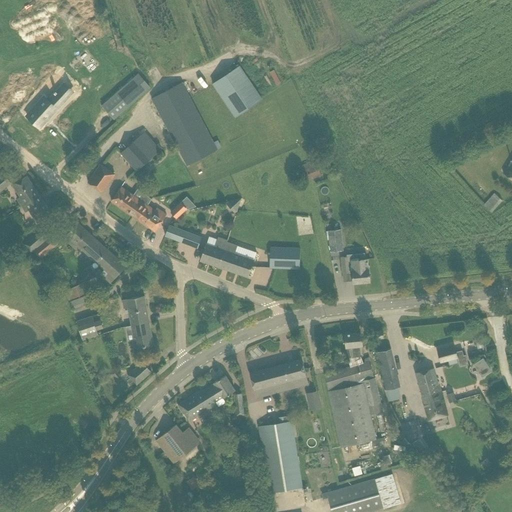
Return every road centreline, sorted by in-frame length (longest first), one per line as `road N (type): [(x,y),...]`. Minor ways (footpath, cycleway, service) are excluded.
road 1 (tertiary): [(281,320),(511,292)]
road 2 (residential): [(184,271),(145,251),(0,134)]
road 3 (tertiary): [(94,478),(126,428),(188,367)]
